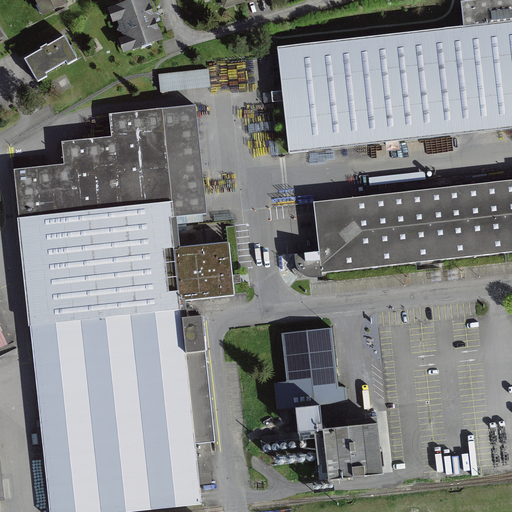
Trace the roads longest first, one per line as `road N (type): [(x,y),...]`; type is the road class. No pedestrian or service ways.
road 1 (unclassified): [(511,284),(267,310)]
road 2 (residential): [(165,0),(176,42),(332,0)]
